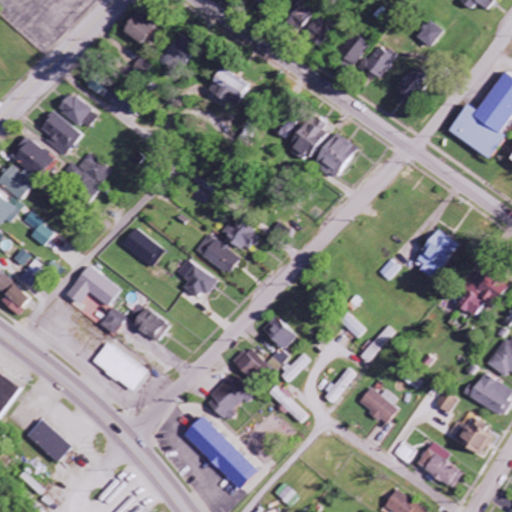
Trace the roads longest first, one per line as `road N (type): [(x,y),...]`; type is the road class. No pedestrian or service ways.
road 1 (residential): [(131,443),(412,151)]
road 2 (tertiary): [(511,221),(194,0)]
road 3 (residential): [(247,511),(332,425),(461,511)]
road 4 (primary): [(0,332),(102,413),(188,511)]
road 5 (tertiary): [(0,128),(126,0)]
road 6 (residential): [(412,151),(511,30)]
